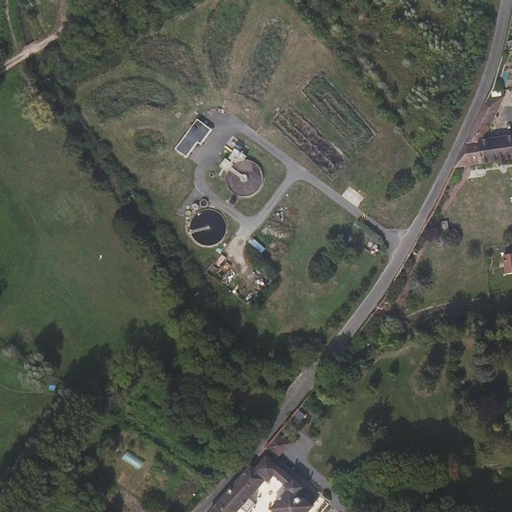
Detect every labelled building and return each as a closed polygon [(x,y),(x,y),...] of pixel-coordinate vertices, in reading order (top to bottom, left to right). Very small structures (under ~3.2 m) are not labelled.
[(511,56),(511,42),(507,43),(502,57),(511,56)] [(511,139),(483,142),(496,112),(481,113),(478,121),(455,170),(500,164),(502,170),(511,169),(511,139)] [(213,129),(198,116),(176,149),(187,157),(198,141),(202,145),(213,129)] [(219,163),(226,171),(247,152),(233,137),(228,142),(234,149),(219,163)] [(443,230),(443,221),(433,222),(433,231),(443,230)] [(214,276),(222,264),(215,259),(206,271),(214,276)] [(268,286),(272,279),(264,274),(259,281),(268,286)] [(307,415),(300,410),(292,420),(299,426),(307,415)] [(291,443),(279,434),(269,446),(280,456),(291,443)] [(266,450),(252,463),(268,477),(271,479),(276,473),(289,485),(271,506),(278,511),(307,511),(320,497),(266,450)] [(208,511),(237,511),(252,495),(268,477),(252,463),(208,511)]
